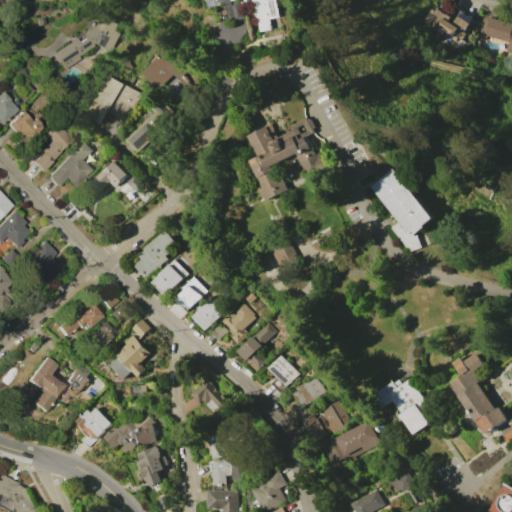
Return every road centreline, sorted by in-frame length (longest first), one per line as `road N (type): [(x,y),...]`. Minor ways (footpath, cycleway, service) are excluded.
road 1 (track): [(12,0),(390,32),(433,66),(511,82)]
road 2 (residential): [(0,158),(105,263),(265,398),(300,453),(317,511)]
road 3 (residential): [(0,344),(166,213),(201,165),(232,92)]
road 4 (residential): [(188,511),(179,373),(190,339)]
road 5 (tertiary): [(0,443),(74,466),(129,511)]
